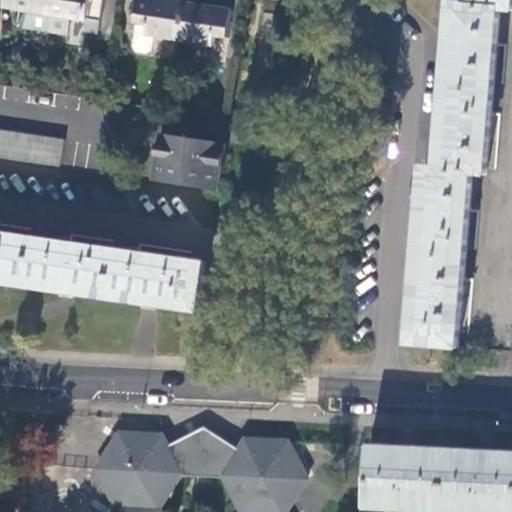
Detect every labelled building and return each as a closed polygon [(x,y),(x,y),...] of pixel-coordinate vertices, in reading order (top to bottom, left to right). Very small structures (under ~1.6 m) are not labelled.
[(50,14),(51,0),(2,0),(2,5),(14,7),(14,8),(21,9),(49,14),(50,14)] [(51,0),(50,14),(85,19),(85,18),(97,20),(100,0),(51,0)] [(180,40),(186,3),(165,0),(137,0),(134,22),(147,24),(145,34),(151,35),(180,40)] [(410,342),(459,346),(460,332),(467,247),(470,207),(472,172),(485,173),(486,168),(491,112),(493,82),(497,43),(499,8),(511,8),(511,0),(466,0),(467,2),(452,1),(449,36),(443,36),(442,50),(447,51),(442,119),(436,119),(435,132),(440,133),(438,167),(424,166),(421,201),(416,201),(415,216),(420,216),(415,285),(410,285),(408,298),(413,298),(410,342)] [(231,10),(186,3),(180,40),(212,44),(214,34),(227,37),(231,10)] [(23,27),(47,31),(49,14),(21,9),(19,21),(23,27)] [(134,22),(130,46),(134,51),(144,53),(149,49),(151,35),(145,34),(147,24),(134,22)] [(64,139),(0,129),(0,155),(60,164),(64,139)] [(220,188),(226,142),(161,132),(154,178),(220,188)] [(207,262),(0,231),(0,281),(61,290),(60,295),(74,297),(75,292),(144,302),(143,307),(157,309),(157,304),(200,310),(207,262)] [(118,507),(114,511),(288,511),(308,481),(289,443),(246,440),(240,451),(220,438),(215,446),(194,445),(191,438),(170,448),(164,436),(121,434),(98,469),(118,507)] [(368,508),(465,511),(511,511),(511,453),(370,447),(368,508)]
